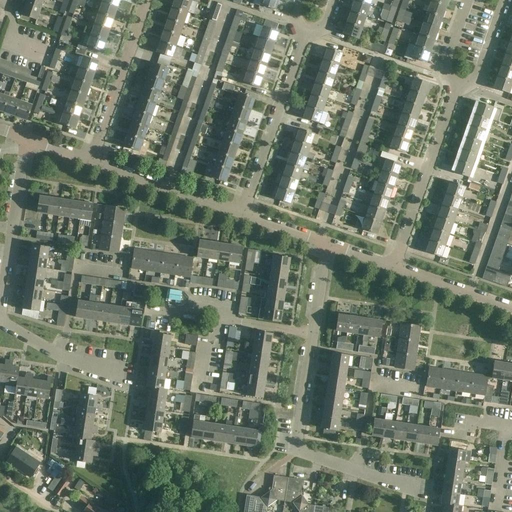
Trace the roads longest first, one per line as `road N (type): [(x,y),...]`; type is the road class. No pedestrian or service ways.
road 1 (residential): [(418,488),(294,452),(327,244)]
road 2 (residential): [(240,214),(303,35)]
road 3 (residential): [(393,267),(454,90)]
road 4 (residential): [(91,163),(146,0)]
road 5 (residential): [(0,307),(27,142)]
road 6 (residential): [(240,214),(91,163)]
road 7 (residential): [(122,372),(58,355),(0,322)]
road 8 (residential): [(511,309),(393,267)]
